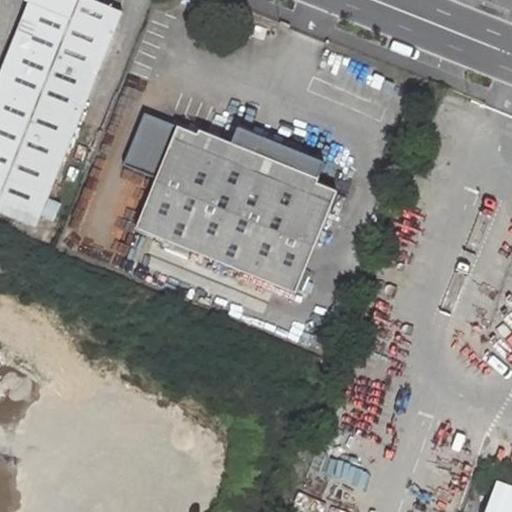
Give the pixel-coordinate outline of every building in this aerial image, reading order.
[(28,7),(0,76),(0,200),(38,215),(119,14),(84,0),(24,0),(23,4),(28,7)] [(177,129),(136,229),(212,261),(250,167),(194,144),(196,137),(177,129)] [(194,144),(250,167),(255,153),(199,130),(196,137),(194,144)] [(319,179),(255,153),(250,167),(313,193),(316,186),(319,179)] [(250,167),(212,261),(295,295),(335,194),(316,186),(313,193),(250,167)] [(511,511),(511,490),(500,486),(490,511),(511,511)]
